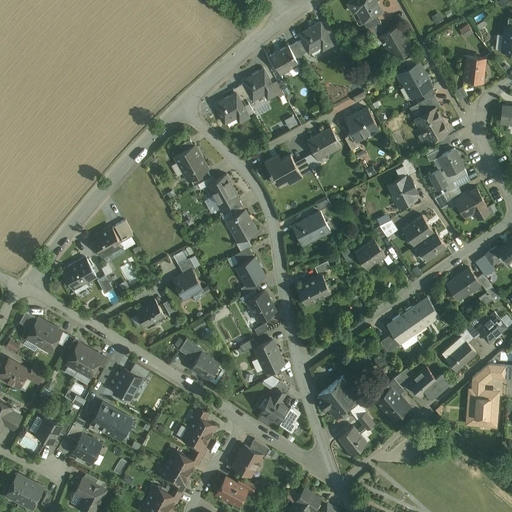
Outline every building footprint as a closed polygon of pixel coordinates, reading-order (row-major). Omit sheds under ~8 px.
[(376,0),(353,0),(348,3),(353,12),(359,9),(366,20),(377,14),(382,11),(376,0)] [(366,20),(364,22),(368,29),(381,22),(377,14),(366,20)] [(320,21),(299,33),(302,38),(308,49),(320,43),(323,49),(333,44),(320,21)] [(381,22),(368,29),(375,42),(381,39),(379,35),(386,31),(381,22)] [(461,28),(466,37),(474,32),(469,23),(461,28)] [(413,48),(399,24),(386,31),(379,35),(381,39),(383,42),(385,41),(394,58),(413,48)] [(511,25),(505,25),(502,50),(511,51),(511,25)] [(308,49),(302,38),(297,41),(303,53),(309,50),(308,49)] [(303,53),(297,41),(289,45),(297,59),(304,55),(303,53)] [(289,44),(288,45),(280,50),(281,50),(271,55),(271,54),(270,54),(281,74),(281,73),(281,72),(298,63),(298,64),(299,63),(297,59),(289,45),(289,44)] [(414,54),(404,60),(408,66),(418,60),(414,54)] [(485,57),(467,55),(465,78),(482,80),(485,57)] [(408,66),(397,72),(404,85),(426,73),(420,61),(420,60),(420,59),(418,60),(408,66)] [(264,68),(243,80),(251,94),(253,99),(254,98),(253,96),(264,90),(268,98),(277,92),(273,84),(264,68)] [(426,73),(404,85),(411,98),(422,92),(432,86),(434,85),(433,84),(433,85),(426,73)] [(284,93),(278,81),(273,84),(277,92),(279,96),(284,93)] [(251,94),(244,82),(239,85),(245,97),(251,94)] [(239,85),(233,89),(235,92),(236,92),(240,100),(245,97),(239,85)] [(432,86),(422,92),(425,98),(433,94),(436,93),(432,86)] [(462,86),(453,91),(458,100),(468,95),(462,86)] [(364,91),(353,97),(356,102),(367,96),(364,91)] [(235,92),(215,103),(225,122),(226,122),(225,120),(236,114),(240,121),(249,116),(240,100),(236,92),(235,92)] [(425,98),(422,100),(425,106),(436,100),(433,94),(425,98)] [(425,106),(421,108),(425,115),(416,119),(424,133),(427,131),(431,138),(447,128),(437,109),(441,106),(439,103),(438,103),(436,100),(425,106)] [(511,105),(502,105),(500,122),(511,122),(511,105)] [(367,107),(346,119),(358,140),(358,139),(367,135),(366,133),(377,127),(378,129),(379,128),(367,107)] [(287,118),(290,127),(299,123),(295,114),(287,118)] [(330,127),(319,133),(320,134),(308,140),(307,139),(316,157),(317,156),(323,153),(324,154),(341,146),(342,146),(331,126),(330,126),(330,127)] [(353,132),(345,137),(352,149),(361,144),(358,139),(358,140),(353,132)] [(190,139),(179,144),(183,150),(193,144),(190,139)] [(198,149),(195,143),(193,144),(183,150),(174,155),(188,180),(191,179),(208,170),(209,169),(202,156),(201,156),(197,150),(198,149)] [(438,148),(427,154),(430,160),(439,156),(442,154),(438,148)] [(455,148),(442,154),(439,156),(439,157),(440,156),(446,166),(444,167),(448,175),(464,166),(459,157),(459,158),(454,149),(455,149),(455,148)] [(316,157),(314,152),(306,157),(312,168),(321,163),(317,156),(316,157)] [(295,163),(291,154),(281,159),(278,154),(265,161),(270,170),(269,171),(276,184),(286,179),(289,184),(303,176),(302,174),(295,163)] [(306,157),(295,163),(302,174),(312,168),(306,157)] [(417,170),(408,157),(401,161),(408,175),(417,170)] [(435,189),(447,183),(439,169),(428,175),(435,189)] [(208,170),(191,179),(194,185),(211,176),(208,170)] [(227,173),(207,185),(208,185),(221,207),(221,208),(239,198),(240,197),(240,196),(238,197),(226,175),(227,174),(227,173)] [(417,190),(410,176),(405,178),(404,177),(406,176),(405,175),(388,184),(393,194),(395,193),(401,204),(399,205),(399,206),(416,197),(414,192),(417,190)] [(458,185),(434,197),(439,203),(461,192),(458,185)] [(477,187),(455,199),(465,216),(475,210),(486,204),(477,187)] [(239,198),(221,208),(221,207),(219,208),(223,214),(231,210),(242,204),(239,198)] [(327,198),(316,204),(319,210),(331,204),(327,198)] [(242,204),(231,210),(234,215),(245,209),(242,204)] [(486,204),(475,210),(479,216),(477,217),(478,217),(489,211),(486,206),(487,206),(486,204)] [(234,215),(227,219),(238,240),(233,242),(234,243),(257,230),(245,209),(234,215)] [(321,211),(293,225),(302,244),(330,230),(321,211)] [(380,222),(392,218),(390,212),(378,216),(380,222)] [(422,214),(402,228),(408,236),(409,235),(415,243),(413,244),(414,245),(417,242),(434,231),(422,214)] [(126,219),(115,225),(123,240),(134,234),(126,219)] [(391,219),(379,225),(384,231),(394,224),(391,219)] [(394,224),(384,231),(387,236),(398,229),(394,224)] [(111,225),(92,236),(103,256),(122,245),(111,225)] [(379,225),(374,228),(381,238),(386,235),(379,225)] [(435,229),(434,231),(417,242),(423,251),(421,252),(427,260),(447,246),(435,229)] [(511,237),(498,247),(497,245),(492,249),(498,256),(502,253),(508,262),(511,259),(511,237)] [(386,255),(374,238),(355,251),(367,268),(386,255)] [(249,246),(234,254),(238,261),(239,264),(254,255),(249,246)] [(342,249),(347,261),(354,258),(349,246),(342,249)] [(492,249),(486,253),(493,263),(499,258),(498,256),(492,249)] [(239,264),(236,265),(246,284),(247,285),(257,279),(265,275),(254,255),(239,264)] [(97,276),(86,256),(63,269),(72,284),(83,278),(85,282),(97,276)] [(190,257),(178,263),(183,273),(191,268),(192,269),(195,267),(190,257)] [(327,260),(314,266),(318,272),(330,266),(327,260)] [(105,261),(100,264),(106,274),(111,271),(105,261)] [(476,277),(469,267),(462,272),(463,273),(455,278),(454,277),(446,283),(457,298),(473,287),(474,289),(481,284),(476,277)] [(183,273),(174,278),(185,298),(202,288),(192,269),(191,268),(183,273)] [(488,276),(494,284),(500,279),(494,271),(488,276)] [(500,297),(483,272),(476,277),(481,284),(482,283),(494,301),(500,297)] [(321,274),(298,285),(297,285),(306,304),(307,303),(306,303),(330,291),(330,292),(331,292),(322,273),(321,273),(321,274)] [(106,274),(97,279),(105,292),(113,287),(106,274)] [(257,279),(247,285),(246,284),(241,287),(245,294),(261,285),(257,279)] [(276,310),(265,290),(247,300),(258,320),(276,310)] [(112,303),(120,299),(117,293),(109,297),(112,303)] [(433,305),(427,295),(413,305),(427,324),(426,322),(438,313),(439,313),(433,305)] [(155,300),(137,310),(137,309),(136,310),(145,326),(146,326),(146,325),(163,315),(164,316),(165,315),(155,299),(154,299),(155,300)] [(170,299),(164,303),(169,313),(175,310),(170,299)] [(440,301),(433,305),(439,313),(438,313),(440,315),(447,311),(440,301)] [(413,305),(400,314),(414,333),(412,331),(425,322),(427,324),(413,305)] [(26,311),(20,321),(25,324),(31,314),(26,311)] [(507,326),(495,312),(477,326),(489,341),(507,326)] [(31,314),(25,324),(32,328),(38,318),(31,314)] [(400,314),(387,323),(393,333),(399,341),(399,340),(401,342),(404,347),(408,345),(417,339),(417,338),(414,333),(400,314)] [(192,321),(196,329),(208,323),(203,315),(192,321)] [(50,323),(39,317),(32,328),(27,337),(38,344),(50,323)] [(266,322),(254,328),(258,335),(269,328),(266,322)] [(62,330),(50,323),(38,344),(50,350),(56,340),(62,330)] [(474,337),(463,325),(456,330),(466,340),(468,342),(474,337)] [(69,334),(62,330),(56,340),(63,344),(69,334)] [(393,333),(387,337),(394,347),(401,342),(399,340),(399,341),(393,333)] [(75,337),(69,348),(74,350),(79,342),(80,342),(81,340),(75,337)] [(203,348),(186,337),(179,349),(195,359),(201,351),(203,348)] [(254,337),(240,345),(243,351),(257,343),(254,337)] [(394,347),(387,337),(381,341),(388,351),(394,347)] [(17,350),(21,343),(11,338),(7,345),(17,350)] [(273,339),(255,347),(264,368),(273,364),(274,367),(284,362),(273,339)] [(468,342),(466,340),(446,357),(456,369),(476,352),(468,342)] [(80,342),(79,342),(74,350),(67,363),(79,369),(90,348),(80,342)] [(101,355),(90,348),(79,369),(90,375),(97,364),(102,355),(101,355)] [(201,351),(195,359),(191,367),(209,378),(219,363),(201,351)] [(102,355),(97,364),(102,367),(108,356),(102,353),(101,355),(102,355)] [(13,361),(7,363),(0,373),(0,374),(18,385),(28,369),(13,361)] [(484,392),(485,376),(505,377),(505,378),(511,378),(511,365),(488,363),(473,377),(472,391),(470,391),(468,420),(478,421),(478,419),(495,420),(497,393),(484,392)] [(45,371),(33,364),(28,373),(40,380),(45,371)] [(125,365),(112,388),(132,400),(145,377),(125,365)] [(416,375),(408,366),(403,370),(411,379),(416,375)] [(411,379),(409,381),(409,382),(420,395),(426,390),(431,386),(433,389),(441,382),(436,376),(427,366),(416,375),(411,379)] [(403,370),(394,376),(403,387),(409,382),(409,381),(411,379),(403,370)] [(449,380),(442,371),(436,376),(441,382),(433,389),(431,386),(426,390),(431,396),(449,380)] [(276,387),(280,380),(272,375),(264,379),(273,386),(274,385),(276,387)] [(403,387),(394,376),(387,382),(390,387),(392,385),(398,392),(404,388),(403,387)] [(338,379),(332,384),(336,390),(342,385),(338,379)] [(290,387),(280,380),(276,387),(277,387),(278,387),(286,393),(290,387)] [(336,390),(332,384),(318,394),(336,417),(349,407),(343,398),(336,390)] [(366,394),(358,385),(348,393),(349,393),(356,402),(366,394)] [(390,387),(376,399),(391,416),(397,410),(399,413),(408,406),(401,399),(400,395),(398,392),(392,385),(390,387)] [(286,393),(278,387),(277,387),(272,396),(280,402),(286,393)] [(77,393),(74,402),(83,405),(86,397),(77,393)] [(349,393),(343,398),(349,407),(356,402),(349,393)] [(278,422),(280,418),(283,420),(280,424),(292,432),(297,423),(294,421),(300,413),(291,407),(287,412),(285,411),(288,407),(280,402),(272,396),(270,395),(260,411),(278,422)] [(0,427),(5,420),(10,409),(12,407),(0,400),(0,427)] [(131,417),(101,400),(89,422),(119,439),(131,417)] [(366,411),(360,402),(350,410),(357,418),(358,417),(365,411),(366,412),(366,411)] [(209,411),(198,406),(194,413),(197,414),(197,413),(205,418),(209,411)] [(21,415),(10,409),(5,420),(14,425),(13,426),(14,427),(21,415)] [(366,412),(365,411),(358,417),(368,429),(375,423),(366,412)] [(205,418),(197,413),(197,414),(190,426),(209,436),(216,424),(205,418)] [(44,418),(37,415),(30,428),(36,432),(44,418)] [(59,423),(46,415),(44,418),(36,432),(36,433),(52,442),(58,431),(62,425),(59,423)] [(74,421),(64,415),(59,423),(62,425),(58,431),(66,436),(74,421)] [(183,423),(179,433),(184,435),(189,426),(183,423)] [(367,442),(353,425),(339,437),(345,444),(345,445),(352,454),(367,442)] [(209,436),(190,426),(183,438),(195,444),(202,448),(203,447),(209,436)] [(104,440),(80,428),(69,450),(93,463),(104,440)] [(270,448),(255,438),(250,446),(263,453),(262,454),(265,456),(270,448)] [(202,448),(195,444),(192,450),(202,456),(206,448),(203,447),(202,448)] [(250,446),(245,444),(241,452),(240,452),(233,464),(248,473),(252,466),(255,468),(262,454),(263,453),(250,446)] [(188,456),(177,450),(174,455),(172,454),(168,461),(189,472),(195,462),(196,460),(188,456)] [(202,456),(192,450),(188,456),(196,460),(195,462),(198,463),(202,456)] [(122,457),(114,470),(121,474),(128,461),(122,457)] [(189,472),(168,461),(164,468),(166,469),(163,474),(175,480),(182,485),(183,483),(189,472)] [(25,476),(18,472),(7,494),(7,495),(8,493),(20,500),(19,501),(31,479),(30,479),(30,480),(25,477),(25,476)] [(98,478),(86,472),(83,477),(96,484),(98,478)] [(237,482),(226,476),(217,492),(234,502),(237,497),(241,499),(247,488),(237,482)] [(256,484),(240,476),(237,482),(247,488),(252,491),(256,484)] [(83,477),(75,492),(84,496),(79,506),(90,511),(94,511),(106,489),(96,484),(83,477)] [(36,483),(31,480),(31,479),(19,501),(20,501),(21,500),(32,506),(31,507),(32,508),(43,486),(36,482),(36,483)] [(182,485),(175,480),(171,486),(182,492),(186,484),(183,483),(182,485)] [(168,491),(157,485),(154,491),(152,489),(149,496),(169,508),(175,498),(176,496),(168,491)] [(182,492),(171,486),(168,491),(176,496),(175,498),(178,499),(182,492)] [(288,496),(295,500),(300,490),(292,486),(288,496)] [(322,498),(304,486),(295,500),(311,511),(312,511),(322,498)] [(52,495),(47,492),(41,503),(46,505),(52,495)] [(167,511),(169,508),(149,496),(145,503),(147,505),(144,510),(147,511),(167,511)] [(310,511),(311,511),(295,500),(287,511),(310,511)] [(329,511),(334,506),(327,501),(320,511),(321,511),(329,511)]
